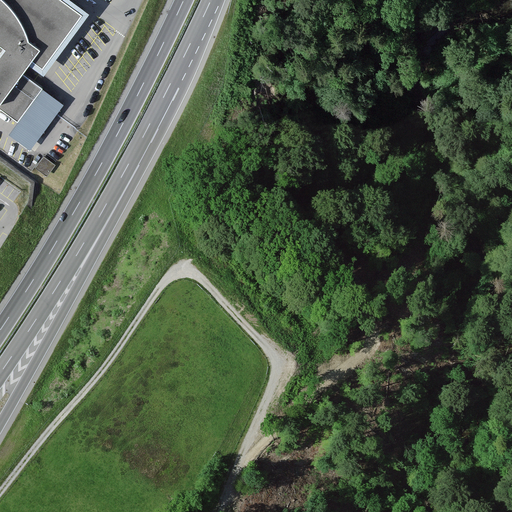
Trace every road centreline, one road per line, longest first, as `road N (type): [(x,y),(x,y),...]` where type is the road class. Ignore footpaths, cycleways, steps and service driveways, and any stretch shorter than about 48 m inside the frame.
road 1 (track): [(0,491),(161,284),(181,270),(201,276),(276,362),(215,511)]
road 2 (motorway): [(183,0),(108,152),(0,330)]
road 3 (motorway): [(0,423),(87,268),(169,86)]
road 4 (track): [(236,464),(372,341),(350,276),(292,196)]
road 5 (motorway): [(0,373),(169,86)]
